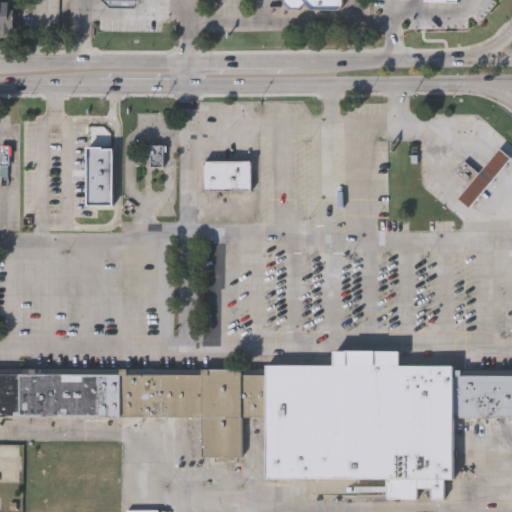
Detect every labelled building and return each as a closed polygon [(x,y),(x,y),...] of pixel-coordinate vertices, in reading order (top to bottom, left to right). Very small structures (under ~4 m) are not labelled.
[(105,0),(113,9),(136,9),(146,1),(145,0),(105,0)] [(341,0),(341,10),(310,9),(305,3),(299,9),(290,9),(285,3),(285,0),(341,0)] [(0,2),(14,2),(14,33),(0,33),(0,2)] [(150,147),(150,168),(162,168),(162,147),(150,147)] [(86,148),(86,204),(112,204),(113,148),(86,148)] [(453,174),(467,187),(458,198),(470,209),(511,160),(511,158),(500,148),(478,173),(464,161),(453,174)] [(204,161),(205,190),(252,190),(251,161),(204,161)] [(265,418),(265,479),(383,480),(383,501),(444,501),(444,482),(454,482),(454,419),(454,374),(454,364),(402,364),(402,348),(336,347),(336,365),(265,364),(265,373),(265,418)] [(265,373),(242,373),(242,367),(202,367),(202,373),(0,372),(0,415),(198,416),(198,457),(241,457),(241,418),(265,418),(265,373)] [(511,374),(454,374),(454,419),(511,419),(511,374)]
